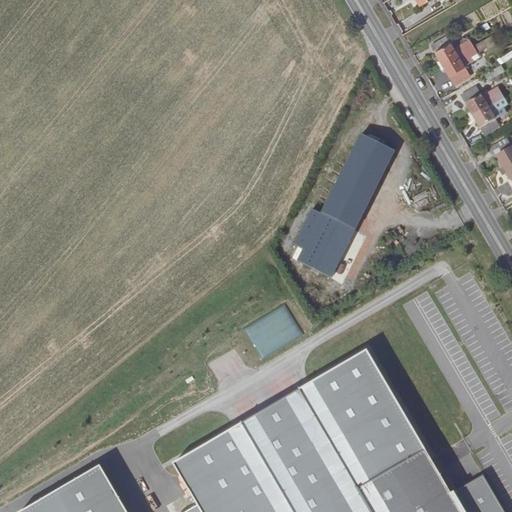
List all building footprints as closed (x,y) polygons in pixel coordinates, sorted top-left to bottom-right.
[(489,18),(505,8),(500,0),(495,0),(483,8),(489,18)] [(442,65),(458,55),(454,49),(447,36),(431,45),(442,65)] [(458,55),(473,46),(470,40),(454,49),(458,55)] [(455,86),(470,77),(464,67),(480,57),(476,51),(485,45),(482,41),(473,46),(458,55),(442,65),(455,86)] [(500,62),(511,57),(511,51),(498,57),(500,62)] [(473,116),(504,98),(498,87),(482,96),(477,87),(461,96),(473,116)] [(504,98),(473,116),(485,137),(500,127),(492,113),(507,104),(504,98)] [(361,133),(321,214),(356,231),(396,150),(361,133)] [(504,168),(511,162),(511,146),(507,138),(492,148),(504,168)] [(244,326),(260,358),(301,337),(286,306),(244,326)] [(201,511),(461,511),(365,348),(172,463),(200,510),(201,511)] [(152,473),(159,469),(147,451),(140,455),(152,473)] [(201,511),(200,510),(195,511),(126,511),(99,465),(23,511),(201,511)]
